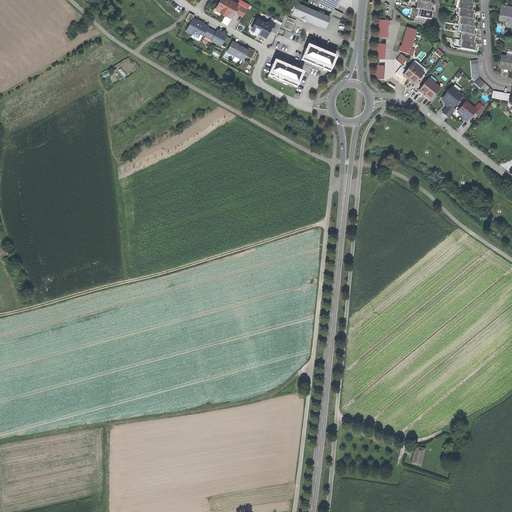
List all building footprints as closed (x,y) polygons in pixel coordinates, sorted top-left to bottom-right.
[(237,4),(229,0),(220,0),(214,12),(220,15),(220,16),(224,18),(222,23),(228,27),(235,14),(243,18),(249,6),(239,1),(237,4)] [(332,13),(338,0),(319,0),(317,5),(332,13)] [(417,2),(416,9),(418,10),(430,12),(431,4),(430,4),(417,2)] [(459,2),(457,9),(459,10),(471,12),(473,4),(471,4),(459,2)] [(328,23),(330,18),(296,4),(291,16),(325,29),(326,25),(328,26),(330,24),(328,23)] [(511,8),(500,6),(497,21),(504,23),(503,28),(511,30),(511,8)] [(418,10),(416,17),(431,20),(432,12),(430,12),(418,10)] [(459,10),(458,17),(460,17),(472,19),(473,12),(471,12),(459,10)] [(267,20),(266,22),(255,17),(248,31),(266,39),(273,23),(267,20)] [(285,17),(281,27),(291,32),(295,21),(285,17)] [(460,17),(458,25),(460,25),(473,27),(474,20),(472,19),(460,17)] [(204,24),(193,18),(185,33),(198,40),(200,36),(203,38),(204,37),(212,41),(211,42),(221,47),(226,37),(227,37),(217,32),(216,33),(208,29),(208,27),(204,25),(204,24)] [(390,21),(379,21),(377,38),(387,39),(388,26),(389,26),(390,21)] [(460,25),(459,33),(461,33),(473,35),(474,28),(473,27),(460,25)] [(408,55),(409,50),(411,50),(416,31),(406,28),(401,47),(399,47),(398,52),(408,55)] [(461,33),(459,41),(461,41),(473,43),(475,35),(473,35),(461,33)] [(226,37),(221,47),(225,49),(230,39),(226,37)] [(461,41),(460,49),(474,51),(475,44),(473,43),(461,41)] [(248,51),(232,42),(226,54),(234,58),(232,62),(237,64),(239,60),(243,62),(246,57),(248,51)] [(330,73),(336,57),(308,45),(301,61),(330,73)] [(385,45),(377,45),(376,60),(384,61),(385,45)] [(248,51),(246,57),(251,59),(254,53),(249,50),(248,51)] [(443,55),(437,50),(434,53),(440,59),(443,55)] [(407,60),(401,55),(396,61),(402,66),(407,60)] [(511,57),(500,56),(498,70),(511,72),(511,57)] [(296,88),(303,73),(274,61),(268,76),(296,88)] [(478,79),(477,61),(470,62),(471,79),(478,79)] [(418,69),(412,64),(405,71),(401,76),(402,77),(407,81),(418,69)] [(384,67),(375,66),(374,79),(383,80),(384,67)] [(401,76),(405,71),(401,68),(396,75),(401,79),(402,77),(401,76)] [(418,69),(407,81),(413,86),(424,73),(418,69)] [(434,84),(428,79),(417,92),(423,97),(434,84)] [(492,91),(479,79),(474,84),(487,96),(492,91)] [(440,89),(434,84),(423,97),(429,102),(440,89)] [(444,104),(443,105),(446,108),(441,113),(448,119),(455,110),(453,109),(463,96),(452,87),(440,101),(444,104)] [(510,95),(492,92),(491,99),(509,102),(510,95)] [(485,109),(478,103),(474,108),(465,101),(456,113),(467,123),(474,114),(478,117),(485,109)] [(427,447),(417,444),(411,461),(422,464),(427,447)]
